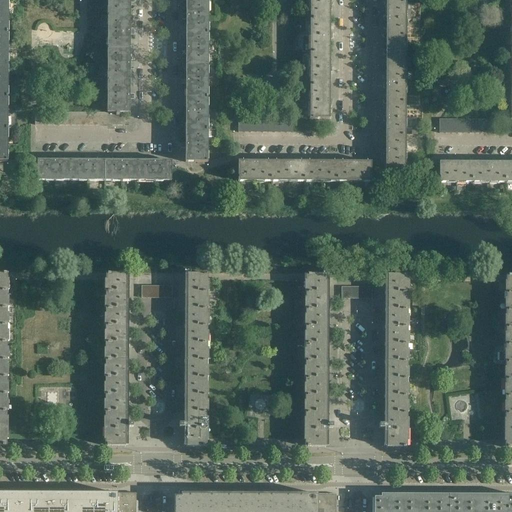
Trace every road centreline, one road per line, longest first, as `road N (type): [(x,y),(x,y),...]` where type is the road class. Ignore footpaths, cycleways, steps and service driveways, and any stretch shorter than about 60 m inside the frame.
road 1 (tertiary): [(157,464),(356,466)]
road 2 (residential): [(347,140),(371,140),(371,0)]
road 3 (residential): [(145,137),(169,138),(171,0)]
road 4 (tertiary): [(0,464),(157,464)]
road 5 (residential): [(155,426),(170,411),(170,305),(142,305)]
road 6 (tertiary): [(356,466),(511,466)]
road 7 (residential): [(356,425),(343,411),(344,307),(368,308)]
road 8 (residential): [(347,0),(347,140)]
road 9 (residential): [(145,137),(146,0)]
road 10 (residential): [(155,426),(142,411),(142,305)]
road 11 (residential): [(356,425),(367,412),(368,308)]
